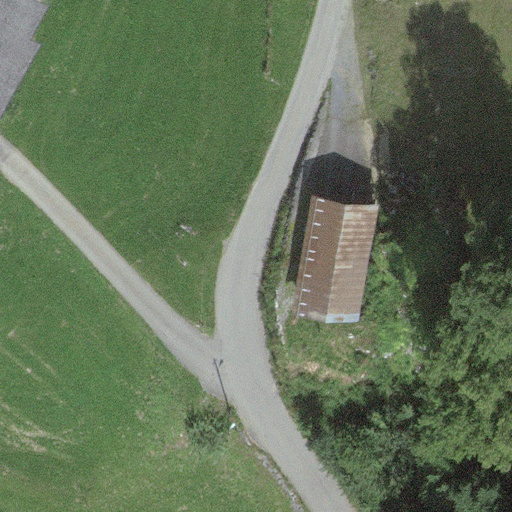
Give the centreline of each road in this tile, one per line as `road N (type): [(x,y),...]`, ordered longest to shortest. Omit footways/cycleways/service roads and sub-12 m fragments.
road 1 (residential): [(331,511),(275,422),(253,374),(244,326),(248,265),(335,0)]
road 2 (unknown): [(0,159),(156,311),(244,326)]
